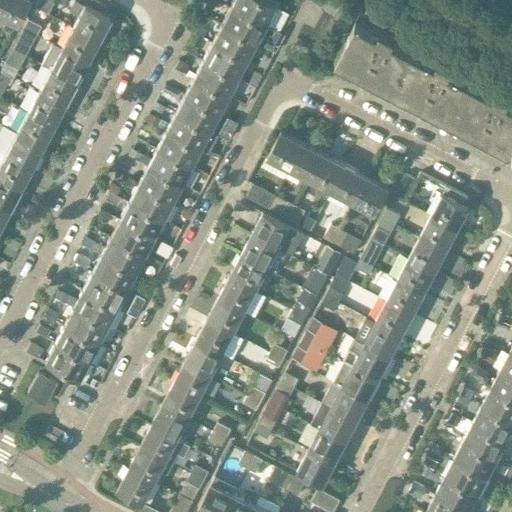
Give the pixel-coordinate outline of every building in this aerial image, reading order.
[(0,0),(0,16),(14,24),(26,0),(0,0)] [(36,0),(33,6),(46,12),(52,0),(36,0)] [(76,14),(70,24),(97,38),(109,17),(82,3),(77,0),(76,0),(71,11),(76,14)] [(265,0),(231,0),(230,4),(265,22),(274,4),(265,0)] [(230,4),(220,23),(255,42),(265,22),(230,4)] [(27,18),(22,26),(36,33),(40,25),(27,18)] [(395,89),(413,50),(392,39),(394,34),(386,30),(380,27),(378,31),(355,19),(336,57),(395,89)] [(211,41),(245,59),(255,42),(220,23),(211,41)] [(70,24),(59,46),(86,60),(97,38),(70,24)] [(197,24),(193,31),(202,36),(206,29),(197,24)] [(22,26),(18,35),(31,41),(36,33),(22,26)] [(282,33),(274,29),(271,36),(268,34),(263,45),(273,50),(276,45),(282,33)] [(39,63),(48,67),(75,81),(86,60),(59,46),(51,41),(39,63)] [(201,58),(236,76),(245,59),(211,41),(201,58)] [(451,118),(471,80),(450,69),(452,65),(444,61),(437,57),(435,61),(413,50),(395,89),(427,105),(451,118)] [(192,76),(227,94),(236,76),(201,58),(192,76)] [(187,63),(178,59),(174,66),(183,71),(187,63)] [(5,60),(0,69),(13,76),(18,67),(5,60)] [(48,67),(37,88),(64,102),(75,81),(48,67)] [(9,85),(13,76),(0,69),(0,80),(5,83),(9,85)] [(259,78),(261,74),(253,70),(251,74),(259,78)] [(183,93),(218,112),(227,94),(192,76),(183,93)] [(511,143),(511,101),(507,99),(509,95),(494,87),(492,91),(471,80),(451,118),(509,149),(511,143)] [(37,88),(26,109),(52,123),(64,102),(37,88)] [(207,129),(208,130),(218,112),(183,93),(173,111),(207,129)] [(26,109),(14,131),(41,145),(52,123),(26,109)] [(164,129),(199,147),(208,130),(207,129),(173,111),(164,129)] [(160,118),(149,112),(146,119),(156,125),(160,118)] [(232,129),(236,121),(226,116),(222,124),(232,129)] [(150,134),(140,129),(136,137),(146,142),(150,134)] [(155,146),(190,165),(199,147),(164,129),(155,146)] [(266,156),(289,168),(303,142),(280,129),(266,156)] [(14,131),(3,153),(30,167),(41,145),(14,131)] [(303,142),(289,168),(311,180),(325,153),(303,142)] [(146,164),(181,182),(190,165),(155,146),(146,164)] [(3,153),(0,157),(0,177),(19,188),(30,167),(3,153)] [(325,153),(311,180),(330,190),(345,163),(325,153)] [(345,163),(330,190),(350,200),(364,173),(345,163)] [(137,181),(172,199),(181,182),(146,164),(137,181)] [(404,172),(393,193),(406,200),(417,179),(404,172)] [(364,173),(350,200),(374,212),(388,186),(364,173)] [(0,177),(0,205),(7,209),(19,188),(0,177)] [(137,181),(127,199),(162,217),(172,199),(137,181)] [(253,181),(245,195),(269,207),(276,194),(253,181)] [(449,186),(446,193),(464,203),(468,196),(449,186)] [(104,197),(115,203),(120,196),(108,190),(104,197)] [(441,191),(430,212),(457,226),(468,205),(464,203),(446,193),(441,191)] [(269,207),(297,222),(305,209),(276,194),(269,207)] [(113,204),(103,199),(99,206),(109,211),(113,204)] [(127,199),(117,218),(153,236),(162,217),(127,199)] [(386,206),(382,214),(396,221),(400,213),(386,206)] [(263,210),(251,232),(278,245),(289,224),(263,210)] [(430,212),(419,233),(446,247),(457,226),(430,212)] [(307,214),(301,224),(310,229),(316,219),(307,214)] [(382,214),(377,223),(391,231),(396,221),(382,214)] [(108,235),(143,254),(153,236),(117,218),(108,235)] [(330,222),(323,236),(332,240),(339,226),(330,222)] [(339,226),(332,240),(340,244),(347,231),(339,226)] [(251,232),(240,254),(266,268),(278,245),(251,232)] [(419,233),(408,255),(434,269),(446,247),(419,233)] [(80,242),(91,247),(95,240),(84,235),(80,242)] [(99,253),(134,271),(143,254),(108,235),(103,245),(96,242),(93,249),(100,253),(99,253)] [(364,248),(359,257),(373,264),(377,255),(364,248)] [(89,259),(76,253),(73,260),(85,266),(89,259)] [(99,253),(90,271),(125,288),(134,271),(99,253)] [(240,254),(229,274),(256,288),(266,268),(240,254)] [(408,255),(396,277),(423,291),(434,269),(408,255)] [(319,257),(315,265),(328,271),(332,263),(319,257)] [(373,264),(359,257),(355,265),(368,272),(373,264)] [(313,263),(303,282),(305,283),(318,290),(328,271),(315,265),(313,263)] [(340,264),(336,271),(348,278),(352,270),(340,264)] [(81,288),(81,289),(116,306),(125,288),(90,271),(85,281),(78,277),(74,284),(81,288)] [(336,271),(325,293),(338,300),(343,292),(341,291),(348,278),(336,271)] [(229,274),(218,296),(244,310),(256,288),(229,274)] [(396,277),(385,297),(412,311),(423,291),(396,277)] [(52,295),(64,302),(68,293),(57,287),(52,295)] [(72,306),(106,323),(116,306),(81,289),(76,299),(72,306)] [(325,293),(320,301),(334,309),(338,300),(325,293)] [(218,296),(206,317),(233,331),(244,310),(218,296)] [(385,297),(374,319),(401,332),(412,311),(385,297)] [(296,299),(292,307),(305,314),(310,306),(297,299),(296,299)] [(43,313),(54,319),(58,311),(47,305),(43,313)] [(72,306),(62,324),(87,337),(97,342),(106,323),(72,306)] [(292,307),(287,316),(301,323),(305,314),(292,307)] [(313,315),(303,335),(316,343),(321,335),(320,334),(327,322),(313,315)] [(206,317),(195,338),(222,351),(233,331),(206,317)] [(374,319),(363,341),(390,354),(401,332),(374,319)] [(38,323),(34,331),(44,336),(48,328),(38,323)] [(53,341),(88,359),(97,342),(87,337),(62,324),(53,341)] [(303,335),(292,356),(305,363),(312,351),(316,343),(303,335)] [(348,347),(343,357),(378,375),(390,354),(363,341),(353,336),(348,347)] [(195,338),(184,359),(211,374),(222,351),(195,338)] [(24,350),(37,357),(42,347),(29,340),(24,350)] [(53,341),(43,360),(78,378),(88,359),(53,341)] [(274,341),(269,350),(283,357),(287,348),(274,341)] [(486,347),(481,356),(492,362),(497,352),(486,347)] [(265,358),(278,365),(283,357),(269,350),(265,358)] [(511,351),(509,350),(499,368),(511,374),(511,351)] [(343,357),(332,378),(367,397),(378,375),(343,357)] [(184,359),(173,381),(200,394),(211,374),(184,359)] [(485,383),(489,375),(487,370),(475,363),(469,374),(485,383)] [(511,374),(499,368),(490,385),(511,396),(511,374)] [(285,369),(280,377),(294,384),(298,377),(285,369)] [(43,402),(46,397),(55,380),(37,371),(26,393),(43,402)] [(280,377),(272,394),(269,399),(282,406),(294,384),(280,377)] [(332,378),(322,399),(356,418),(367,397),(332,378)] [(162,402),(188,416),(194,419),(199,410),(193,407),(200,394),(173,381),(162,402)] [(251,384),(247,392),(261,399),(265,391),(251,384)] [(464,385),(460,392),(469,397),(473,390),(464,385)] [(511,396),(490,385),(481,403),(511,419),(511,396)] [(247,392),(242,401),(256,408),(261,399),(247,392)] [(460,392),(455,400),(465,405),(469,397),(460,392)] [(269,399),(258,420),(271,427),(282,406),(269,399)] [(310,421),(318,425),(345,439),(356,418),(322,399),(310,421)] [(162,402),(150,423),(177,437),(188,416),(162,402)] [(511,419),(481,403),(472,421),(506,439),(511,428),(511,419)] [(462,416),(452,411),(448,419),(457,424),(462,416)] [(217,420),(212,429),(226,436),(228,432),(230,427),(217,420)] [(258,420),(253,429),(266,436),(271,427),(258,420)] [(472,421),(462,439),(497,457),(506,439),(472,421)] [(150,423),(139,444),(172,461),(178,451),(184,455),(190,444),(177,437),(150,423)] [(318,425),(307,446),(334,460),(345,439),(318,425)] [(208,437),(221,444),(226,436),(212,429),(208,437)] [(462,439),(453,456),(488,475),(497,457),(462,439)] [(139,444),(128,466),(155,479),(161,469),(167,472),(172,461),(139,444)] [(307,446),(295,469),(322,483),(334,460),(307,446)] [(245,448),(238,462),(246,466),(253,453),(245,448)] [(253,453),(246,466),(255,471),(262,457),(253,453)] [(427,454),(422,463),(433,468),(434,469),(439,460),(427,454)] [(453,456),(444,474),(478,492),(488,475),(453,456)] [(195,462),(190,471),(203,478),(208,469),(195,462)] [(422,463),(418,470),(429,476),(433,468),(422,463)] [(143,502),(155,479),(128,466),(117,488),(143,502)] [(186,479),(199,486),(203,478),(190,471),(186,479)] [(287,471),(280,484),(289,489),(296,475),(287,471)] [(214,473),(197,507),(205,511),(204,511),(222,511),(233,492),(237,485),(214,473)] [(444,474),(434,492),(469,510),(478,492),(444,474)] [(296,475),(289,489),(297,493),(304,480),(296,475)] [(415,481),(409,493),(421,499),(427,487),(415,481)] [(310,500),(332,511),(339,498),(317,486),(310,500)] [(168,511),(185,511),(192,499),(179,492),(168,511)] [(233,492),(222,511),(249,511),(255,503),(233,492)] [(434,492),(425,510),(429,511),(468,511),(469,510),(434,492)] [(271,511),(255,503),(249,511),(271,511)]
